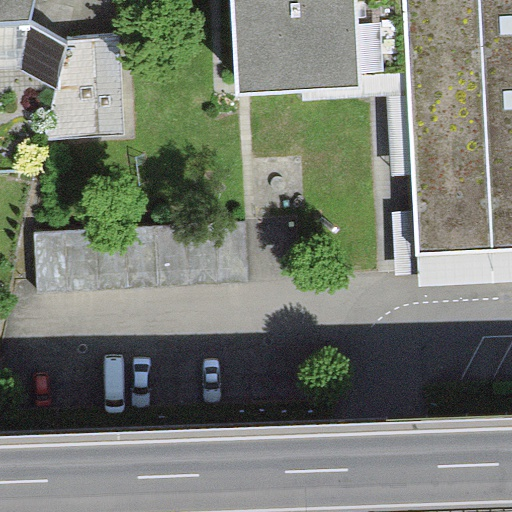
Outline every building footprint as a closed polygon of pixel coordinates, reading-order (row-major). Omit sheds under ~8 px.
[(36,0),(0,0),(0,20),(32,19),(36,0)] [(247,0),(251,92),(416,84),(412,0),(247,0)] [(511,0),(412,0),(416,84),(424,259),(511,255),(511,0)] [(32,19),(0,20),(0,175),(35,174),(43,140),(125,134),(122,39),(65,45),(32,19)] [(244,219),(33,233),(37,291),(247,278),(244,219)]
